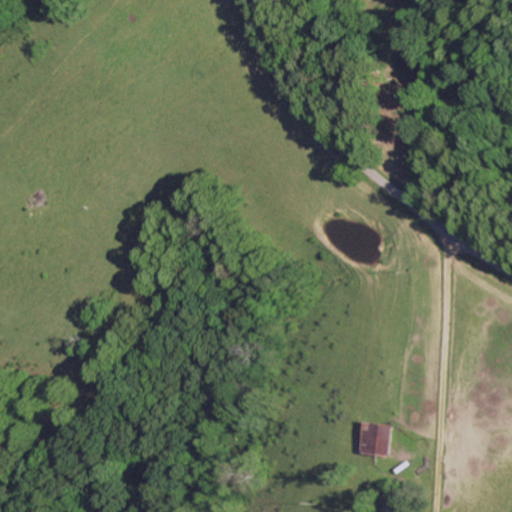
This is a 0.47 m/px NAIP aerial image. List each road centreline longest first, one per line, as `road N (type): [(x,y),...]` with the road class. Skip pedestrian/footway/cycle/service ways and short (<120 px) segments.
road 1 (residential): [(511,273),(425,215),(297,101),(266,52),(253,0)]
road 2 (residential): [(313,117),(210,141),(136,139),(62,181),(42,213),(0,230)]
road 3 (residential): [(430,511),(451,234)]
